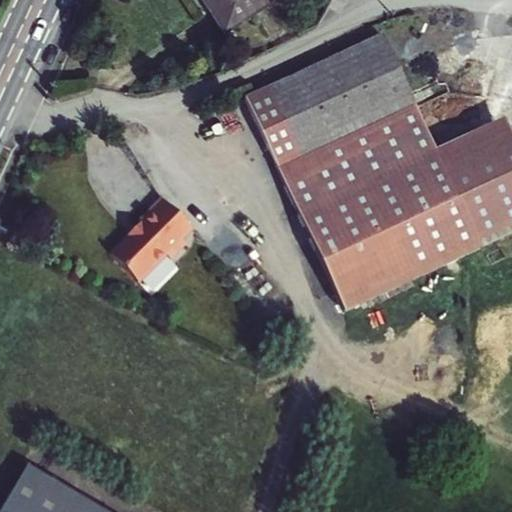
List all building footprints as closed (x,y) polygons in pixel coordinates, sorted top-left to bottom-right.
[(203,0),(221,27),(243,12),(247,19),(273,2),(271,0),(203,0)] [(243,12),(221,27),(226,33),(247,19),(243,12)] [(382,37),(246,101),(344,312),(480,249),(447,178),(382,37)] [(511,145),(447,178),(480,249),(511,234),(511,145)] [(139,283),(168,255),(172,261),(188,245),(183,241),(194,230),(164,200),(141,223),(143,224),(129,238),(131,239),(113,257),(139,283)] [(105,511),(28,466),(0,511),(105,511)]
